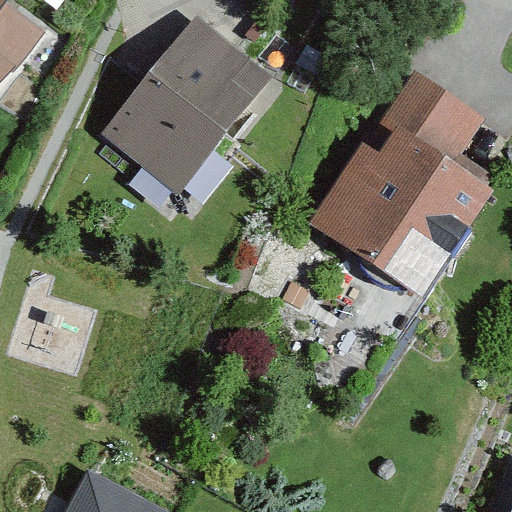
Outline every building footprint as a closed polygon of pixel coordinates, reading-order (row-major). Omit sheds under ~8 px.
[(0,0),(0,90),(13,78),(40,42),(1,14),(10,0),(0,0)] [(68,0),(29,0),(54,19),(68,0)] [(265,85),(192,26),(97,142),(170,201),(265,85)] [(479,129),(409,82),(306,235),(416,309),(489,201),(449,174),(479,129)] [(156,511),(95,479),(76,511),(156,511)] [(511,511),(511,494),(503,511),(511,511)]
